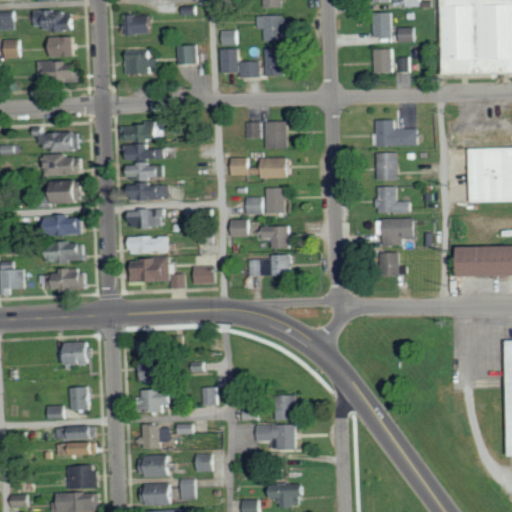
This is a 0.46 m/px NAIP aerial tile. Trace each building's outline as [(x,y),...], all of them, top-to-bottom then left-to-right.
[(511,71),(511,0),(443,0),(446,74),(511,71)] [(38,11),(39,29),(81,27),(80,9),(38,11)] [(6,30),(20,29),(19,10),(5,11),(6,30)] [(395,11),(378,12),(378,36),(396,36),(395,11)] [(156,14),(129,14),(130,33),(156,33),(156,14)] [(268,28),(268,40),(289,40),(288,14),(260,15),(261,28),(268,28)] [(419,41),(419,27),(403,26),(403,41),(419,41)] [(242,44),(241,29),(225,30),(225,45),(242,44)] [(80,55),(79,35),(53,36),(53,56),(80,55)] [(26,38),(9,39),(9,58),(27,57),(26,38)] [(203,62),(202,44),(184,45),(184,63),(203,62)] [(243,48),(224,48),(225,72),(243,72),(243,77),(264,76),(264,60),(243,61),(243,48)] [(270,75),(289,74),(288,48),(269,48),(270,75)] [(378,72),(397,72),(397,48),(378,48),(378,72)] [(163,66),(162,54),(131,55),(131,73),(155,73),(155,67),(163,66)] [(404,56),(404,71),(413,71),(414,57),(404,56)] [(85,68),(70,69),(70,59),(43,60),(44,81),(86,79),(85,68)] [(400,128),(400,118),(380,119),(380,133),(374,133),(375,145),(423,144),(422,127),(400,128)] [(265,137),(264,120),(250,121),(250,137),(265,137)] [(270,147),(291,147),(291,120),(270,120),(270,147)] [(126,125),(128,141),(169,136),(168,121),(126,125)] [(84,148),(84,130),(43,131),(44,149),(84,148)] [(130,143),(131,159),(167,158),(167,147),(154,147),(154,143),(130,143)] [(511,198),(470,199),(469,159),(454,159),(454,149),(511,148),(511,198)] [(403,151),(381,151),(381,179),(403,178),(403,151)] [(49,153),(50,174),(86,173),(86,155),(73,155),(72,152),(49,153)] [(233,174),(253,174),(252,156),(233,157),(233,174)] [(266,177),(293,177),(293,157),(266,157),(266,177)] [(167,178),(167,160),(133,161),(134,179),(167,178)] [(86,179),(56,180),(56,202),(86,201),(86,179)] [(136,198),(174,198),(173,182),(136,182),(136,198)] [(415,211),(415,199),(402,200),(402,185),(383,185),(383,211),(415,211)] [(270,187),(271,212),(290,212),(289,187),(270,187)] [(266,196),(250,196),(251,213),(267,213),(266,196)] [(168,207),(135,209),(136,226),(168,225),(168,207)] [(87,216),(73,216),(73,214),(49,215),(50,235),(87,233),(87,216)] [(407,244),(407,237),(420,237),(419,217),(387,217),(387,244),(407,244)] [(237,236),(255,235),(255,218),(237,218),(237,236)] [(293,225),(266,225),(267,237),(275,237),(275,248),(293,247),(293,225)] [(202,243),(216,243),(215,231),(202,232),(202,243)] [(173,235),(133,236),(133,252),(173,251),(173,235)] [(50,261),(89,260),(89,240),(49,241),(50,261)] [(511,274),(459,274),(459,247),(511,246),(511,274)] [(404,265),(404,251),(387,251),(387,273),(411,273),(411,265),(404,265)] [(252,258),(253,275),(294,274),(294,253),(273,254),(273,258),(252,258)] [(137,281),(176,279),(176,287),(190,287),(190,273),(175,273),(175,256),(136,258),(137,281)] [(27,268),(18,268),(18,263),(5,263),(5,288),(28,287),(27,268)] [(200,282),(222,282),(221,264),(200,264),(200,282)] [(44,286),(62,286),(62,290),(90,289),(90,269),(44,271),(44,286)] [(145,358),(163,357),(162,337),(145,337),(145,358)] [(72,363),(96,362),(95,340),(71,341),(72,363)] [(169,382),(168,363),(141,364),(142,383),(169,382)] [(95,386),(77,387),(78,410),(96,409),(95,386)] [(221,387),(207,386),(207,404),(221,404),(221,387)] [(176,404),(176,388),(146,389),(147,411),(168,410),(168,404),(176,404)] [(301,419),(301,394),(279,394),(279,419),(301,419)] [(70,418),(69,404),(53,405),(53,418),(70,418)] [(199,423),(182,424),(182,434),(199,433),(199,423)] [(301,423),(261,424),(261,441),(274,440),(274,450),(302,450),(301,423)] [(62,438),(102,439),(102,426),(62,425),(62,438)] [(147,448),(166,448),(166,441),(175,442),(176,425),(147,425),(147,448)] [(103,453),(103,441),(62,442),(63,455),(103,453)] [(202,470),(219,470),(218,453),(201,453),(202,470)] [(145,455),(146,476),(177,475),(177,455),(145,455)] [(74,465),(75,488),(103,487),(102,464),(74,465)] [(201,499),(202,478),(186,478),(185,499),(201,499)] [(146,505),(179,504),(179,483),(145,484),(146,505)] [(311,496),(311,483),(275,484),(275,497),(287,497),(287,506),(304,506),(304,496),(311,496)] [(104,509),(104,491),(62,493),(62,502),(55,502),(55,511),(104,509)] [(34,505),(34,493),(16,493),(17,506),(34,505)] [(245,511),(264,511),(265,499),(245,499),(245,511)]
